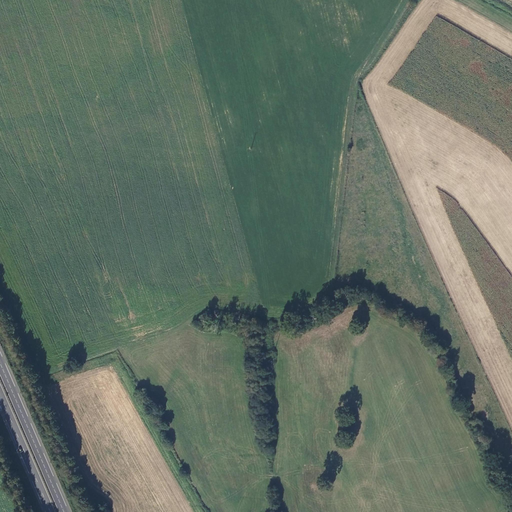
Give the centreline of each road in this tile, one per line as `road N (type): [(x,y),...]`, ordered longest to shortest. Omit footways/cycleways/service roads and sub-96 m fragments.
road 1 (trunk): [(64,511),(0,362)]
road 2 (trunk): [(0,394),(50,511)]
